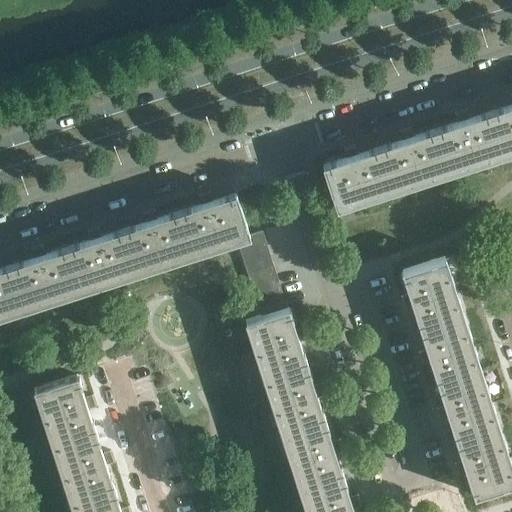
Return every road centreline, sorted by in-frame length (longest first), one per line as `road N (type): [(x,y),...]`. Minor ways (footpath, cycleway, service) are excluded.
road 1 (secondary): [(0,181),(511,14)]
road 2 (secondary): [(462,0),(0,149)]
road 3 (residential): [(331,302),(390,494),(422,483),(358,294)]
road 4 (residential): [(0,238),(280,150)]
road 5 (residential): [(280,150),(511,75)]
road 6 (residential): [(331,302),(280,150)]
road 7 (residential): [(158,511),(110,365)]
